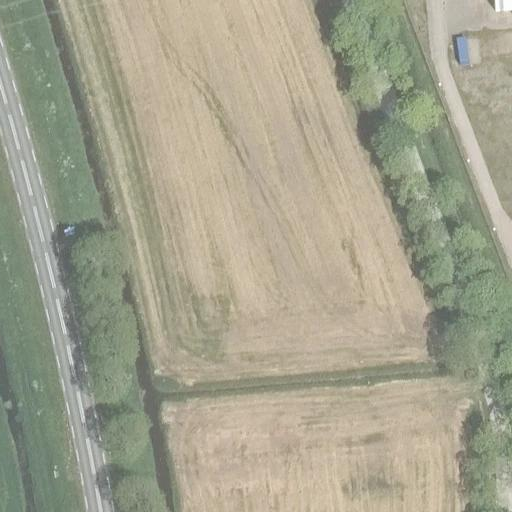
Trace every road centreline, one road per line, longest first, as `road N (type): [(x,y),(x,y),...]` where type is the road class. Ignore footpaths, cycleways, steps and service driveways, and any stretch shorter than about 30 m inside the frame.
road 1 (unclassified): [(500,511),(490,421),(345,0)]
road 2 (secondary): [(99,511),(0,83)]
